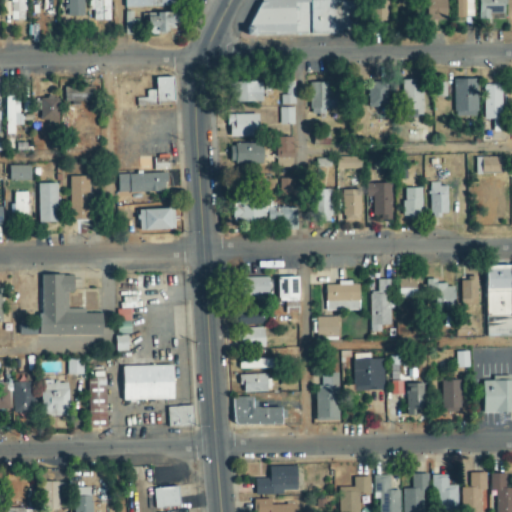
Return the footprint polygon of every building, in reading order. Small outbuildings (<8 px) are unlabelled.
[(9,0),(9,21),(23,22),(23,0),(9,0)] [(82,0),(65,0),(66,18),(83,18),(82,0)] [(87,0),(88,12),(93,12),(93,22),(109,22),(108,0),(87,0)] [(123,0),(124,8),(187,7),(187,0),(123,0)] [(358,0),(251,1),(251,35),(358,34),(358,0)] [(388,23),(387,0),(368,0),(369,23),(388,23)] [(424,0),(425,22),(446,21),(445,0),(424,0)] [(472,0),(454,0),(455,18),(473,18),(472,0)] [(477,0),(478,21),(505,20),(504,0),(477,0)] [(147,34),(177,33),(177,14),(147,14),(147,34)] [(154,79),(155,91),(145,91),(146,105),(173,104),(173,78),(154,79)] [(452,80),(454,117),(476,117),(475,80),(452,80)] [(294,105),(293,82),(284,82),(285,96),(279,96),(279,105),(294,105)] [(422,87),(413,86),(413,82),(403,82),(402,118),(421,118),(422,87)] [(261,103),(261,83),(239,84),(239,104),(261,103)] [(308,84),(309,117),(323,116),(323,110),(336,110),(336,94),(328,94),(328,83),(308,84)] [(368,109),(386,108),(385,83),(367,83),(368,109)] [(63,88),(63,105),(90,104),(89,87),(63,88)] [(500,87),(482,87),(482,121),(492,121),(493,132),(501,132),(500,87)] [(56,99),(39,99),(39,125),(35,125),(35,132),(57,131),(56,99)] [(278,126),(293,126),(293,109),(278,109),(278,126)] [(257,116),(227,116),(228,138),(258,137),(257,116)] [(292,138),(275,139),(275,169),(293,168),(292,138)] [(229,166),(262,165),(261,145),(228,146),(229,166)] [(360,158),(336,159),(336,171),(360,171),(360,158)] [(474,159),(475,176),(505,175),(505,159),(474,159)] [(30,167),(8,167),(8,182),(29,182),(30,167)] [(116,175),(117,194),(168,193),(167,174),(116,175)] [(88,222),(87,178),(68,178),(69,222),(88,222)] [(293,179),(278,180),(278,195),(294,195),(293,179)] [(56,224),(56,185),(37,185),(37,224),(56,224)] [(390,186),(366,185),(366,203),(372,203),(371,216),(380,216),(380,221),(390,222),(390,186)] [(447,215),(446,185),(428,185),(429,216),(447,215)] [(402,190),(402,218),(421,218),(420,189),(402,190)] [(312,191),(312,222),(330,223),(331,191),(312,191)] [(359,191),(342,191),(342,222),(359,222),(359,191)] [(26,193),(13,193),(13,204),(9,204),(10,221),(27,221),(26,193)] [(296,209),(271,209),(271,202),(232,201),(231,224),(287,225),(286,231),(296,231),(296,209)] [(173,210),(137,212),(138,232),(173,231),(173,210)] [(511,338),(511,267),(485,267),(486,338),(511,338)] [(39,337),(101,337),(101,315),(66,315),(66,294),(73,294),(73,277),(39,277),(39,337)] [(269,298),(268,279),(240,279),(241,298),(269,298)] [(297,279),(277,279),(277,302),(298,302),(297,279)] [(397,299),(424,300),(424,287),(415,287),(415,280),(397,279),(397,299)] [(434,313),(454,312),(453,286),(436,287),(436,280),(426,281),(426,299),(433,299),(434,313)] [(460,307),(476,306),(476,280),(460,280),(460,307)] [(368,295),(369,334),(380,334),(380,327),(389,327),(389,310),(393,310),(392,281),(376,281),(376,295),(368,295)] [(357,283),(336,284),(336,286),(324,286),(325,312),(358,311),(357,283)] [(337,341),(336,318),(315,318),(315,341),(337,341)] [(264,349),(263,328),(264,328),(264,319),(240,320),(241,349),(264,349)] [(284,359),(238,361),(238,371),(284,369),(284,359)] [(382,392),(381,360),(351,360),(352,392),(382,392)] [(122,402),(172,401),(171,367),(121,368),(122,402)] [(89,428),(106,427),(104,373),(87,374),(89,428)] [(337,422),(336,374),(320,375),(320,387),(314,387),(315,422),(337,422)] [(240,394),(268,394),(267,375),(240,376),(240,394)] [(458,382),(440,382),(441,414),(460,413),(458,382)] [(511,382),(481,383),(482,414),(511,413),(511,382)] [(67,417),(66,383),(40,383),(41,418),(67,417)] [(31,414),(32,384),(15,384),(15,414),(31,414)] [(405,385),(405,417),(416,417),(416,415),(424,415),(423,385),(405,385)] [(0,412),(9,412),(8,391),(0,390),(0,412)] [(252,399),(232,399),(232,427),(280,426),(280,409),(252,409),(252,399)] [(166,408),(167,428),(193,427),(192,407),(166,408)] [(254,480),(254,496),(282,496),(282,492),(296,492),(296,467),(267,468),(268,479),(254,480)] [(479,511),(479,491),(485,491),(484,474),(467,474),(468,488),(460,489),(460,511),(479,511)] [(401,511),(423,511),(425,475),(410,475),(410,490),(402,490),(401,511)] [(454,511),(456,486),(447,486),(447,475),(434,475),(433,511),(454,511)] [(494,511),(511,511),(511,489),(505,490),(505,475),(489,475),(489,492),(494,492),(494,511)] [(372,500),(377,500),(377,511),(397,511),(397,491),(389,491),(389,476),(372,476),(372,500)] [(337,488),(337,511),(357,511),(357,495),(369,494),(368,478),(352,478),(352,488),(337,488)] [(65,504),(65,484),(44,483),(43,511),(58,511),(59,504),(65,504)] [(73,511),(90,511),(90,489),(73,489),(73,511)] [(153,489),(153,510),(178,509),(178,489),(153,489)] [(270,506),(269,500),(253,501),(252,511),(294,511),(295,506),(270,506)]
